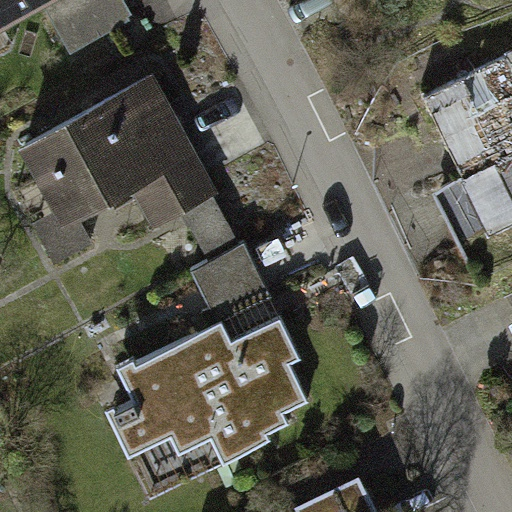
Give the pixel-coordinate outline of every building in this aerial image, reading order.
[(0,0),(0,46),(79,0),(0,0)] [(511,72),(444,110),(508,224),(511,222),(511,72)] [(154,83),(8,160),(65,269),(154,222),(184,279),(241,248),(154,83)] [(231,323),(119,386),(176,487),(288,424),(231,323)] [(385,511),(365,474),(293,511),(385,511)]
